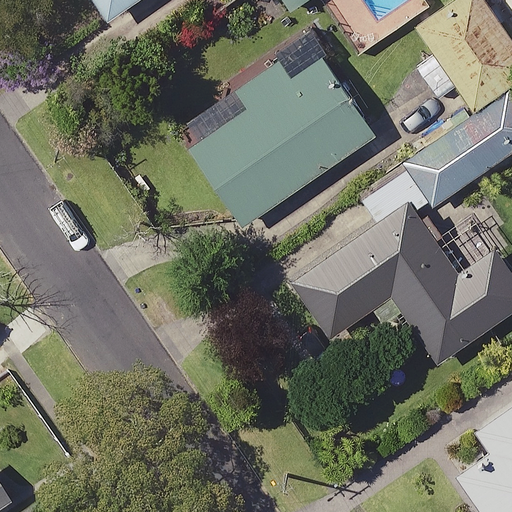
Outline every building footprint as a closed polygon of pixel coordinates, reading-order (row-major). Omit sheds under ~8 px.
[(100,0),(111,16),(135,0),(100,0)] [(433,88),(454,74),(474,104),(511,79),(511,27),(494,0),(449,0),(419,20),(435,43),(413,57),(433,88)] [(383,128),(317,32),(240,85),(253,103),(194,143),(247,221),(383,128)] [(462,274),(416,209),(434,197),(437,202),(511,148),(511,89),(364,194),(382,220),(297,280),(333,331),(372,304),(385,322),(406,307),(442,358),(511,308),(511,270),(497,249),(462,274)] [(511,511),(511,381),(468,412),(496,452),(464,474),(489,511),(511,511)]
